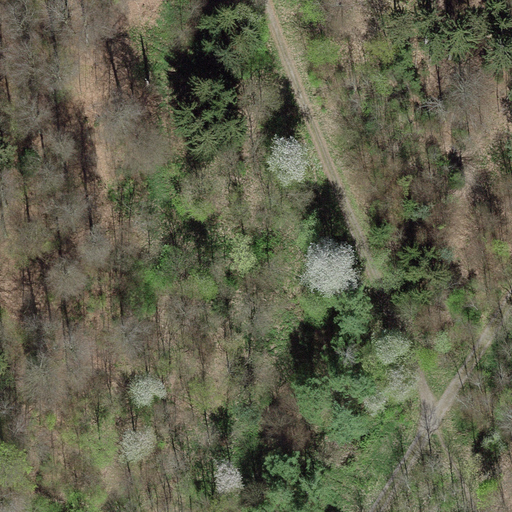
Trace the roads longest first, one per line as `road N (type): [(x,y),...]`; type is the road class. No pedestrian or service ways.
road 1 (track): [(265,0),(480,511)]
road 2 (track): [(374,511),(511,296)]
